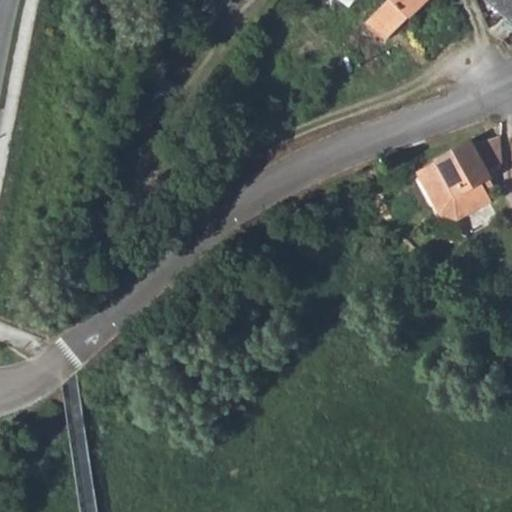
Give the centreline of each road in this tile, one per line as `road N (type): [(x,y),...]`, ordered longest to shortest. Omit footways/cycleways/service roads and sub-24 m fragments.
road 1 (residential): [(0,384),(56,363),(242,203),(314,163),(511,84)]
road 2 (track): [(119,149),(180,198),(300,132),(485,55),(511,84)]
